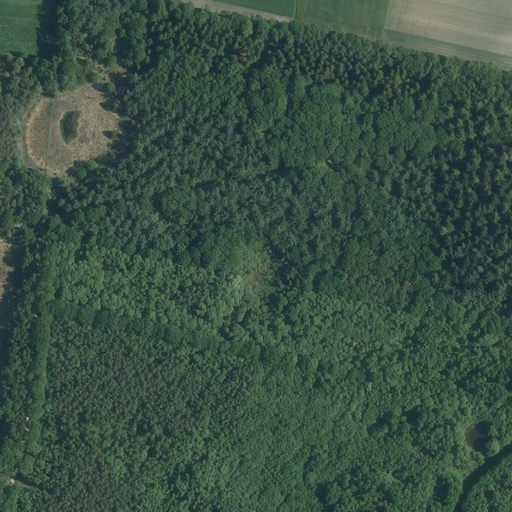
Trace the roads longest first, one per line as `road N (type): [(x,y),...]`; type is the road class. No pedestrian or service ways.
road 1 (tertiary): [(511,141),(306,168),(0,231)]
road 2 (track): [(293,29),(511,76)]
road 3 (track): [(41,222),(25,437)]
